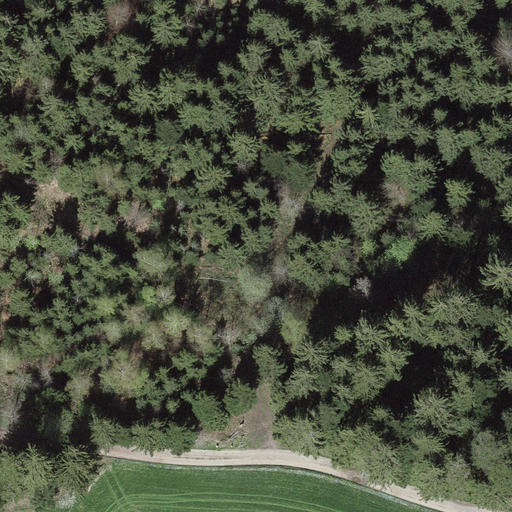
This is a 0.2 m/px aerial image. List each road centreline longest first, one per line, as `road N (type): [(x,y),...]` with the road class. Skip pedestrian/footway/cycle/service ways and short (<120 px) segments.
road 1 (track): [(0,429),(259,461),(502,511)]
road 2 (track): [(0,191),(110,248),(253,373)]
